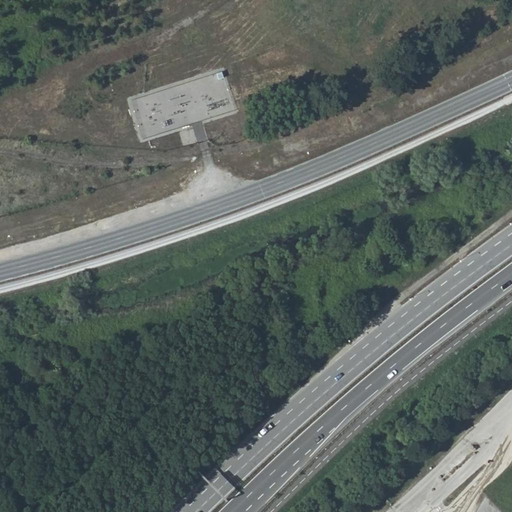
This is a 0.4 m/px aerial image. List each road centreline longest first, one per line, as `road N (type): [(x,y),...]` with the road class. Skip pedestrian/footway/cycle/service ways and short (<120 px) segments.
road 1 (trunk): [(511,244),(335,383),(196,511)]
road 2 (trunk): [(231,511),(415,345),(511,271)]
road 3 (unclassified): [(216,204),(511,80)]
road 4 (unclassified): [(0,271),(216,204)]
